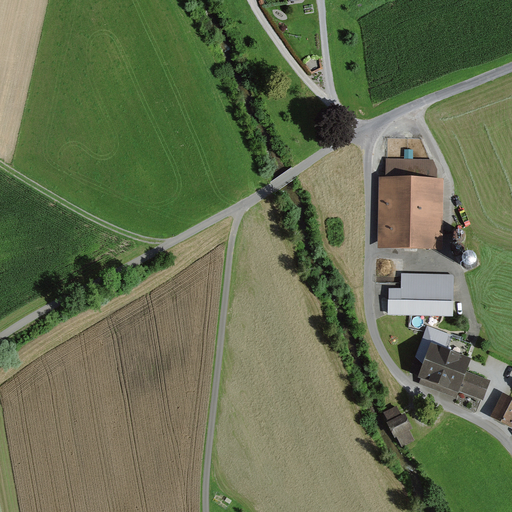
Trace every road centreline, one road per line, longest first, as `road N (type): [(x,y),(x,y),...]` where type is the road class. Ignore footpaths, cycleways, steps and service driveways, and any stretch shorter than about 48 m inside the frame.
road 1 (unclassified): [(0,339),(353,134)]
road 2 (unclassified): [(366,127),(368,304),(376,340),(402,380),(511,447)]
road 3 (track): [(0,163),(91,217),(167,244)]
road 4 (residential): [(366,127),(511,66)]
